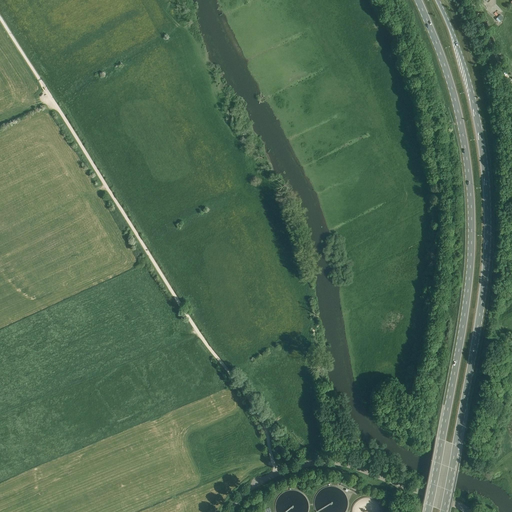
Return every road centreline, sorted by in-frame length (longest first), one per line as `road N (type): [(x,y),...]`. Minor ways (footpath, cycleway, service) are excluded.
road 1 (track): [(0,17),(193,327),(260,415),(277,470)]
road 2 (primary): [(443,511),(480,308),(488,203),(472,97),(435,0)]
road 3 (primary): [(418,0),(458,113),(472,217),(463,318),(427,511)]
road 4 (unclassified): [(468,511),(344,462),(277,470)]
